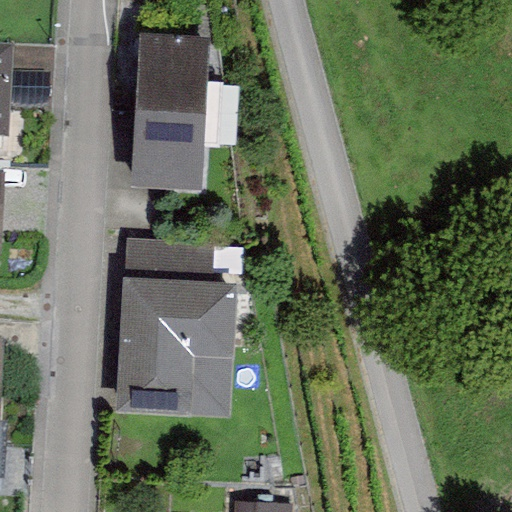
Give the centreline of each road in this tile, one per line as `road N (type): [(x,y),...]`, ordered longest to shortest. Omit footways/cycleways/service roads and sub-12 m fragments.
road 1 (unclassified): [(281,0),(417,511)]
road 2 (unclassified): [(89,0),(64,511)]
